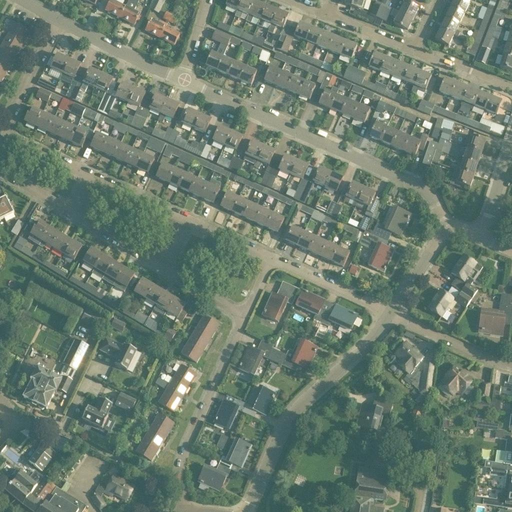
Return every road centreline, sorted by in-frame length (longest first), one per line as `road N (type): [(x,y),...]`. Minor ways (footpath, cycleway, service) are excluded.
road 1 (residential): [(447,234),(422,190),(186,78)]
road 2 (residential): [(268,258),(0,129)]
road 3 (residential): [(243,313),(0,173)]
road 4 (residential): [(246,511),(285,421),(389,314)]
road 5 (residential): [(179,493),(186,441),(243,313)]
road 6 (residential): [(186,78),(57,17)]
road 7 (residential): [(511,369),(389,314)]
road 8 (residential): [(389,314),(268,258)]
road 9 (residential): [(95,365),(62,430),(7,421)]
road 10 (residential): [(57,17),(0,127)]
